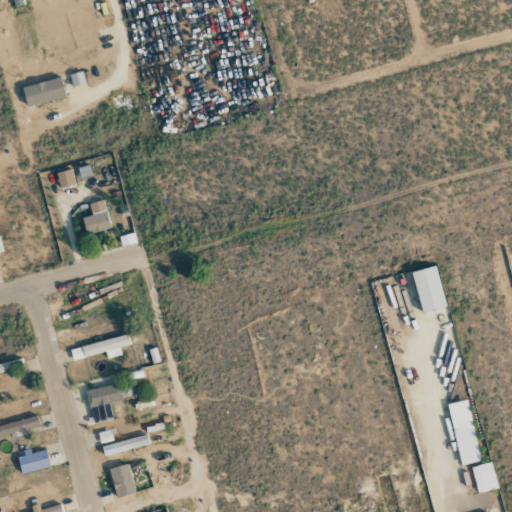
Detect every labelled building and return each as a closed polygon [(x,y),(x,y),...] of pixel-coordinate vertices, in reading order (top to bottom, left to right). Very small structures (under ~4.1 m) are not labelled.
[(73,87),(85,84),(81,71),(70,75),(73,87)] [(65,99),(61,79),(22,87),(26,106),(65,99)] [(75,185),(72,170),(56,173),(59,188),(75,185)] [(82,218),(86,234),(110,228),(103,200),(89,204),(91,215),(82,218)] [(122,354),(120,347),(131,344),(128,333),(69,349),(73,360),(105,351),(107,358),(122,354)] [(0,363),(0,372),(24,366),(22,358),(0,363)] [(122,400),(119,383),(86,390),(93,423),(112,419),(109,402),(122,400)] [(459,465),(479,461),(468,400),(448,404),(459,465)] [(0,435),(39,424),(37,415),(0,425),(0,435)] [(104,456),(149,443),(146,433),(101,446),(104,456)] [(478,493),(498,488),(490,462),(471,467),(478,493)] [(135,492),(127,463),(108,468),(117,497),(135,492)] [(61,511),(60,503),(32,509),(32,511),(61,511)]
